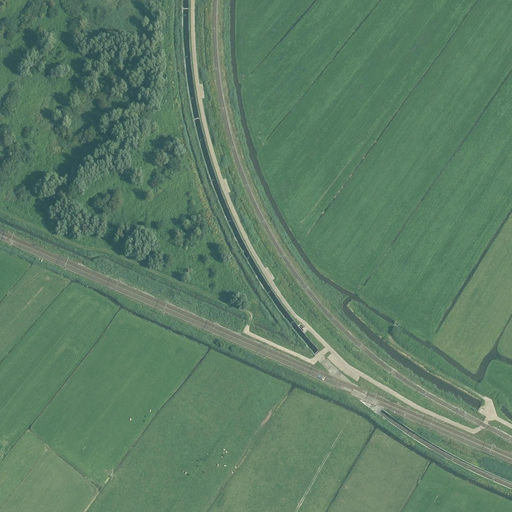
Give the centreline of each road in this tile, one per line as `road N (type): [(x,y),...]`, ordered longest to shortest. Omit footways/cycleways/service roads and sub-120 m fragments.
road 1 (track): [(248,326),(246,312),(0,211)]
road 2 (track): [(478,394),(392,341),(396,323)]
